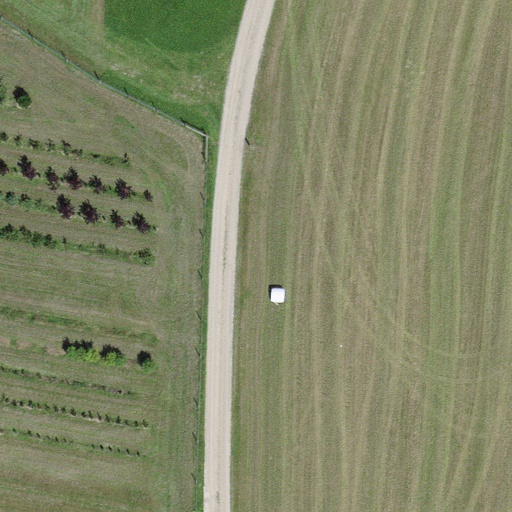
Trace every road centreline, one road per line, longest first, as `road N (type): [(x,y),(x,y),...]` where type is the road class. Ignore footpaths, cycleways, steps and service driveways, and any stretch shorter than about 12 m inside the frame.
road 1 (track): [(262,0),(226,184),(213,511)]
road 2 (track): [(13,0),(84,44),(236,105)]
